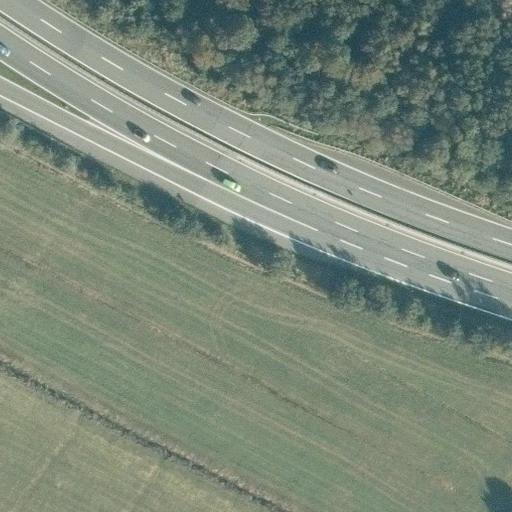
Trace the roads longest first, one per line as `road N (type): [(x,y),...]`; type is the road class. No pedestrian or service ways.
road 1 (motorway): [(511,246),(265,146),(7,0)]
road 2 (motorway): [(0,42),(187,156)]
road 3 (motorway): [(0,86),(99,136),(187,156)]
